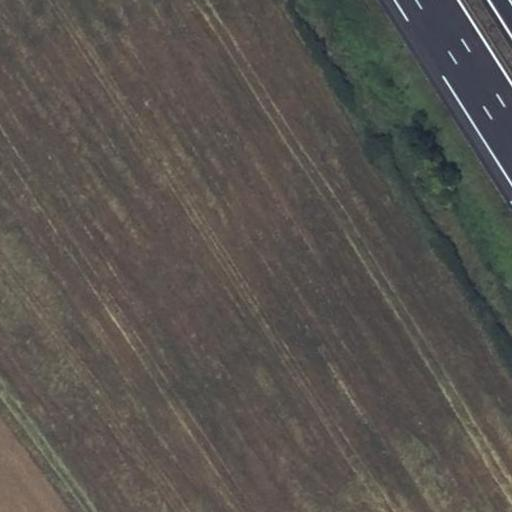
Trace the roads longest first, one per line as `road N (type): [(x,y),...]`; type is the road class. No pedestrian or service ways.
road 1 (motorway): [(423,0),(511,138)]
road 2 (track): [(91,511),(0,396)]
